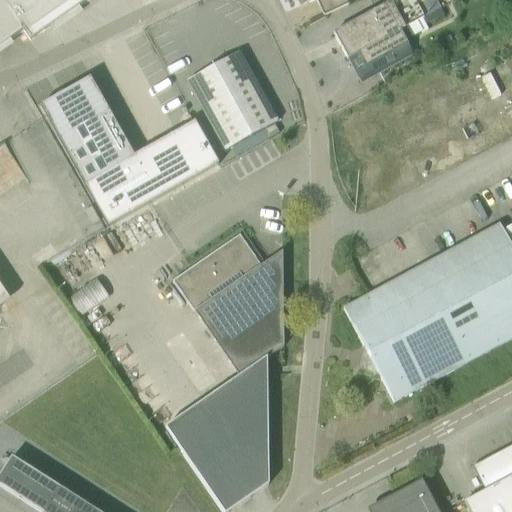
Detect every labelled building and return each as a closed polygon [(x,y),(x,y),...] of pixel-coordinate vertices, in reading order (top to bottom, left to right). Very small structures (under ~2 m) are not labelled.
[(0,0),(0,47),(24,31),(31,41),(90,0),(0,0)] [(297,0),(301,7),(316,0),(324,17),(349,5),(347,0),(297,0)] [(399,0),(336,35),(349,60),(362,82),(379,73),(410,56),(403,43),(407,41),(411,38),(406,28),(423,19),(441,9),(436,0),(434,0),(433,0),(416,10),(410,0),(399,0)] [(239,54),(187,83),(226,153),(278,124),(239,54)] [(85,187),(134,159),(90,80),(40,107),(85,187)] [(394,403),(511,339),(511,250),(499,227),(344,310),(365,350),(360,369),(371,373),(373,375),(374,374),(373,372),(376,370),(394,403)] [(172,283),(238,379),(252,370),(283,349),(282,253),(260,268),(254,260),(239,237),(172,283)] [(100,282),(69,296),(78,314),(108,301),(100,282)] [(229,386),(164,430),(178,449),(178,450),(180,452),(221,511),(231,511),(265,489),(268,486),(267,391),(266,361),(253,370),(238,379),(229,386)] [(467,511),(511,511),(511,446),(485,461),(486,464),(475,469),(479,476),(477,477),(485,493),(464,504),(467,511)] [(93,511),(11,459),(0,475),(0,489),(35,511),(93,511)] [(436,511),(421,482),(394,496),(399,506),(386,511),(436,511)]
